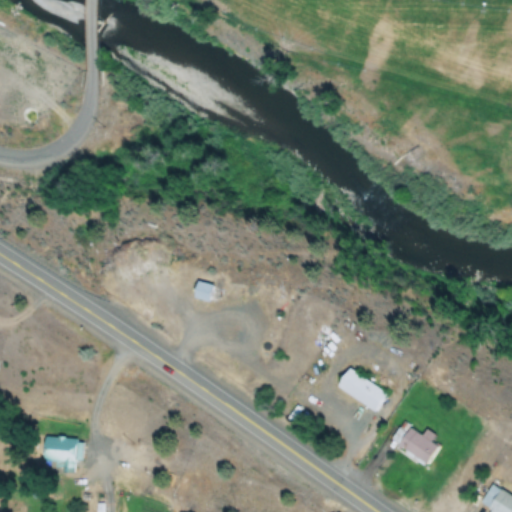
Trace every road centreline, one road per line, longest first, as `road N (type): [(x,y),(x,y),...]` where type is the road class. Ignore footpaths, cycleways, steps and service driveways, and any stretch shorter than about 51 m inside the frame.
road 1 (primary): [(380,511),(0,250)]
road 2 (tertiary): [(0,153),(43,154),(66,142),(89,104),(92,70)]
